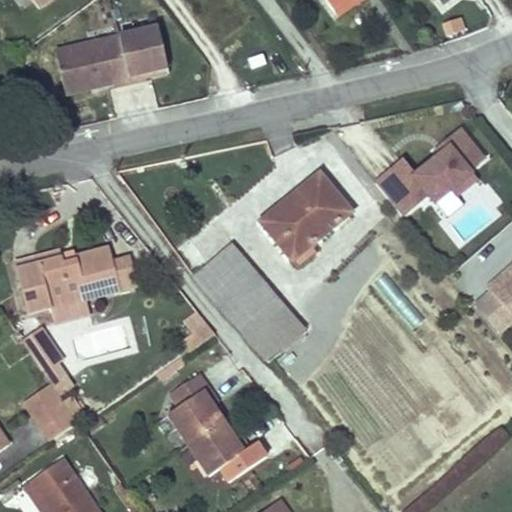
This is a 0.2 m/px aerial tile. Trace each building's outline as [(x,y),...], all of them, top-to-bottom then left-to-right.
[(29,0),(36,10),(49,0),(29,0)] [(323,0),(331,10),(344,0),(323,0)] [(344,0),(331,10),(335,15),(354,0),(344,0)] [(443,13),(459,0),(443,0),(437,5),(443,13)] [(462,19),(443,26),(449,40),(467,33),(462,19)] [(154,29),(51,53),(61,97),(87,91),(86,88),(107,83),(108,86),(109,90),(140,83),(140,82),(139,78),(164,72),(154,29)] [(140,82),(165,76),(164,72),(139,78),(140,82)] [(87,91),(108,86),(107,83),(86,88),(87,91)] [(442,149),(465,132),(461,128),(439,145),(442,149)] [(442,149),(414,171),(431,194),(482,155),(465,132),(442,149)] [(488,162),(482,155),(431,194),(438,202),(473,174),(488,162)] [(414,171),(405,160),(377,182),(403,216),(431,194),(414,171)] [(473,174),(438,202),(441,206),(457,194),(476,179),(473,174)] [(283,213),(264,229),(292,261),(349,214),(318,177),(280,208),(283,213)] [(478,181),(476,179),(457,194),(459,196),(478,181)] [(280,208),(260,223),(264,229),(283,213),(280,208)] [(230,247),(192,278),(252,345),(289,314),(230,247)] [(64,268),(62,263),(61,256),(16,267),(29,315),(57,308),(62,324),(97,315),(93,299),(120,292),(113,265),(110,250),(76,259),(77,265),(64,268)] [(77,265),(76,259),(62,263),(64,268),(77,265)] [(137,287),(130,261),(113,265),(120,292),(137,287)] [(511,272),(511,264),(498,277),(502,281),(511,272)] [(511,272),(502,281),(498,277),(485,289),(511,318),(511,272)] [(310,328),(323,318),(305,295),(293,304),(310,328)] [(289,314),(252,345),(267,364),(304,332),(289,314)] [(205,325),(194,332),(202,344),(214,335),(205,325)] [(41,331),(23,344),(35,362),(46,354),(53,364),(60,359),(41,331)] [(46,354),(35,362),(50,384),(51,384),(52,386),(63,378),(53,364),(46,354)] [(211,408),(202,393),(207,390),(198,375),(169,395),(178,410),(167,416),(208,477),(219,470),(228,483),(257,464),(247,450),(242,454),(232,439),(211,408)] [(50,384),(23,403),(50,441),(77,423),(52,386),(51,384),(50,384)] [(207,390),(202,393),(211,408),(217,405),(207,390)] [(238,435),(232,439),(242,454),(247,450),(238,435)] [(95,511),(61,462),(29,483),(47,511),(95,511)] [(47,511),(29,483),(22,488),(37,511),(47,511)] [(284,511),(278,503),(266,511),(284,511)]
